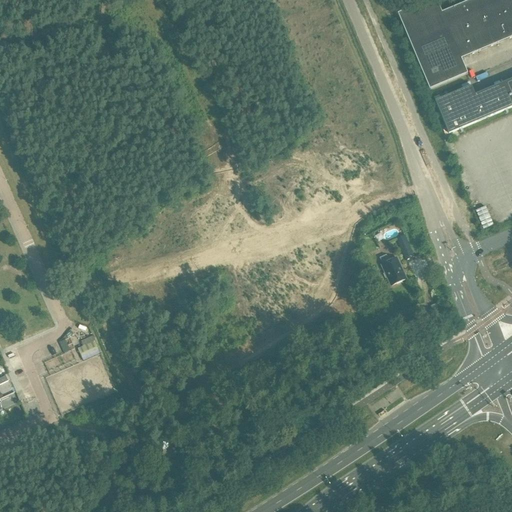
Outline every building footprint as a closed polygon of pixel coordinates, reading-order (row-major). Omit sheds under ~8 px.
[(431,0),(397,14),(428,90),(466,74),(460,60),(511,37),(511,0),(472,0),(441,13),(435,0),(431,0)] [(511,107),(511,79),(474,95),(470,86),(434,101),(448,134),(511,107)] [(483,230),(493,226),(486,207),(476,211),(483,230)] [(397,239),(402,252),(410,248),(405,236),(397,239)] [(387,261),(384,255),(379,257),(381,263),(380,264),(383,272),(382,273),(384,277),(386,277),(389,285),(405,278),(395,257),(387,261)] [(81,356),(97,349),(94,342),(78,349),(81,356)] [(0,385),(8,382),(5,375),(0,377),(0,385)]
